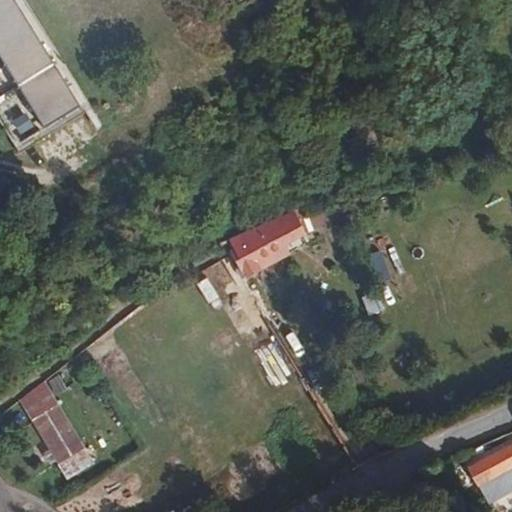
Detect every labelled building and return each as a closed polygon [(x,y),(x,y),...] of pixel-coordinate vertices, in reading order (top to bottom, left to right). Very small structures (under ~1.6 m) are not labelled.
[(75,100),(19,0),(0,0),(0,57),(36,122),(75,100)] [(281,214),(256,225),(229,237),(234,247),(230,250),(239,266),(283,246),(285,243),(307,233),(327,224),(330,229),(371,210),(367,200),(363,202),(359,193),(301,217),(295,208),(281,214)] [(283,246),(239,266),(245,275),(255,270),(290,254),(285,243),(283,246)] [(18,398),(65,478),(93,462),(47,381),(18,398)] [(501,446),(471,463),(480,480),(511,463),(501,446)]
